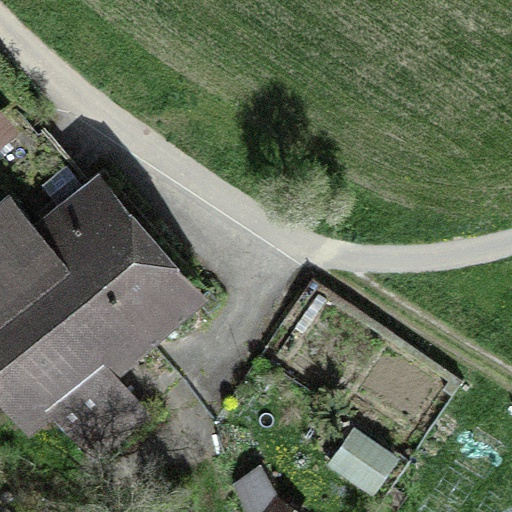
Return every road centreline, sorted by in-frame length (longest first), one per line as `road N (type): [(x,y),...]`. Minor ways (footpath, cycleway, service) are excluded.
road 1 (unclassified): [(0,23),(37,62),(283,234),(351,257),(436,256)]
road 2 (track): [(319,250),(511,382)]
